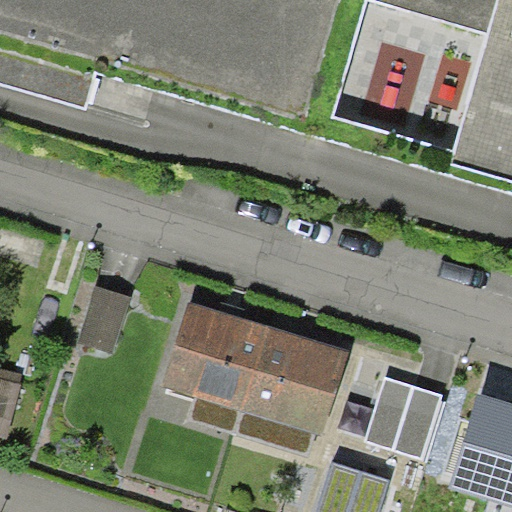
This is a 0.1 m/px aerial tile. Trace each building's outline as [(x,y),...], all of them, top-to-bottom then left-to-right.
[(511,0),(0,0),(0,77),(90,103),(101,64),(331,130),(511,181),(511,0)] [(130,295),(100,285),(83,338),(113,347),(130,295)] [(306,456),(313,433),(320,435),(347,351),(191,301),(164,384),(199,396),(191,420),(306,456)] [(25,384),(0,375),(0,431),(9,434),(25,384)] [(398,448),(416,388),(385,379),(367,439),(398,448)] [(446,397),(416,388),(398,448),(427,456),(446,397)] [(511,401),(477,391),(448,485),(511,504),(511,401)] [(379,511),(390,479),(331,461),(315,511),(379,511)]
